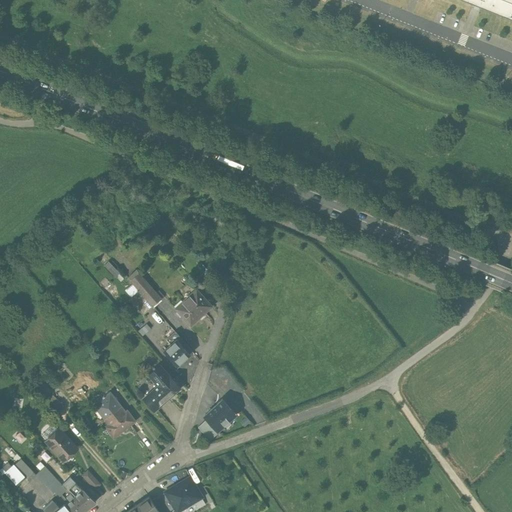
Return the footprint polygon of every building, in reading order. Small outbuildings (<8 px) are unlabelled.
[(511,1),(507,0),(462,0),(511,19),(511,1)] [(130,281),(138,291),(152,307),(162,298),(139,272),(130,281)] [(196,289),(175,309),(191,326),(212,306),(196,289)] [(152,307),(138,291),(129,299),(143,315),(152,307)] [(177,366),(192,352),(175,332),(166,340),(171,345),(164,351),(177,366)] [(145,397),(156,409),(180,388),(169,376),(161,367),(150,377),(158,386),(145,397)] [(93,405),(108,425),(105,427),(113,438),(135,421),(129,413),(127,414),(110,392),(93,405)] [(235,415),(222,400),(204,416),(207,419),(217,431),(235,415)] [(217,431),(207,419),(198,427),(210,440),(219,432),(217,431)] [(59,430),(46,442),(64,461),(77,449),(59,430)] [(46,502),(54,495),(36,475),(21,460),(6,473),(17,485),(24,479),(46,502)] [(64,505),(68,502),(61,495),(66,490),(44,467),(36,475),(54,495),(63,505),(64,505)] [(88,471),(83,476),(95,489),(100,484),(88,471)] [(64,505),(70,511),(82,511),(95,502),(74,482),(69,477),(63,483),(75,496),(68,502),(64,505)] [(164,492),(165,493),(174,508),(176,511),(177,511),(202,497),(190,477),(181,482),(180,482),(176,484),(176,485),(164,492)] [(152,501),(159,511),(167,511),(174,508),(165,493),(152,501)] [(126,511),(159,511),(152,501),(149,496),(126,511)]
